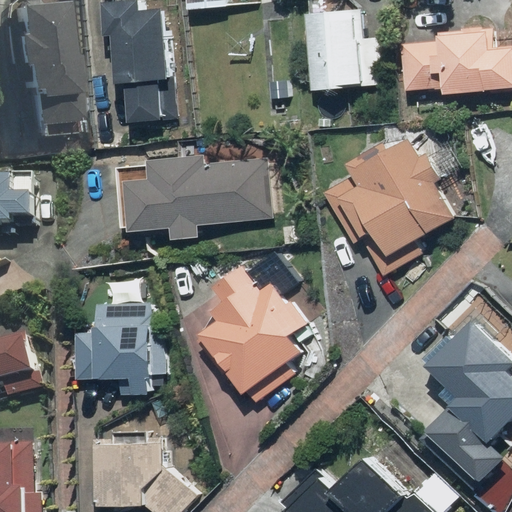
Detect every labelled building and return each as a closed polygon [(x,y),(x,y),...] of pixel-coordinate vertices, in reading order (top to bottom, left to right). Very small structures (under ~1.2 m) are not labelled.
[(80,53),(74,53),(68,0),(52,0),(17,4),(27,90),(34,89),(40,138),(75,135),(89,133),(80,53)] [(132,81),(141,80),(145,121),(181,117),(177,76),(185,76),(178,7),(157,9),(156,0),(125,0),(115,1),(118,33),(128,32),(132,81)] [(238,0),(195,0),(196,9),(239,5),(238,0)] [(373,33),(372,9),(318,12),(322,88),(393,84),(391,32),(373,33)] [(417,41),(418,88),(459,87),(459,93),(503,92),(503,86),(511,85),(511,44),(504,44),(504,28),(453,29),(453,40),(417,41)] [(366,171),(334,191),(366,244),(373,240),(394,276),(428,256),(421,245),(468,217),(447,182),(456,177),(441,152),(435,155),(425,139),(407,150),(400,139),(361,163),(366,171)] [(166,176),(143,177),(146,226),(183,224),(184,236),(213,234),(212,221),(281,217),(278,159),(215,163),(214,153),(165,156),(166,176)] [(49,196),(43,196),(43,174),(22,174),(21,180),(0,179),(0,225),(27,226),(28,220),(49,220),(49,196)] [(318,322),(284,280),(276,286),(256,261),(229,283),(242,300),(231,309),(237,317),(209,340),(234,370),(239,366),(263,394),(319,349),(305,332),(318,322)] [(85,330),(84,376),(131,377),(130,394),(167,394),(169,303),(106,301),(105,331),(85,330)] [(478,395),(434,436),(484,489),(511,462),(511,448),(505,441),(511,433),(511,342),(490,319),(446,360),(478,395)] [(42,337),(0,348),(0,383),(12,381),(16,396),(54,386),(42,337)] [(176,437),(103,437),(103,502),(156,503),(165,511),(198,511),(212,499),(176,462),(176,437)] [(29,483),(30,440),(0,439),(0,511),(52,511),(53,491),(40,491),(40,483),(29,483)] [(325,466),(294,500),(307,511),(452,511),(459,505),(432,480),(421,492),(383,457),(352,491),(325,466)]
